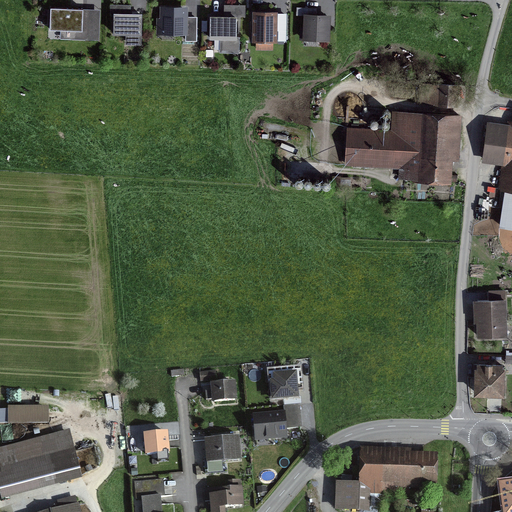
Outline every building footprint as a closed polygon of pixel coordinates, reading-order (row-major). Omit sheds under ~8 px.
[(114,16),(114,34),(140,35),(140,15),(129,15),(129,6),(110,6),(110,15),(114,16)] [(162,9),(161,32),(184,33),(184,17),(183,17),(183,9),(162,9)] [(62,40),(99,41),(101,11),(52,10),(51,31),(62,31),(62,40)] [(275,33),(276,14),(253,13),(252,41),(275,42),(275,33)] [(301,39),(326,39),(327,17),(306,16),(305,30),(302,30),(301,39)] [(235,18),(210,18),(210,39),(235,39),(235,18)] [(456,86),(426,84),(425,104),(454,105),(456,86)] [(372,131),(347,129),(345,164),(370,165),(370,167),(375,167),(375,166),(394,167),(394,163),(404,164),(403,177),(445,179),(449,115),(397,112),(396,132),(377,131),(377,130),(372,129),(372,131)] [(511,122),(509,123),(508,129),(487,125),(483,159),(503,162),(499,188),(501,189),(499,199),(504,200),(500,226),(511,228),(511,122)] [(297,184),(299,184),(300,184),(301,183),(302,182),(303,181),(303,180),(303,178),(302,177),(301,176),(300,176),(298,176),(297,176),(296,177),(295,178),(295,179),(295,181),(295,182),(296,183),(297,184)] [(306,185),(308,185),(309,185),(310,184),(311,183),(312,182),(312,181),(312,179),(311,178),(310,177),(309,177),(307,177),(306,177),(305,178),(304,179),(304,180),(304,182),(304,183),(305,184),(306,185)] [(316,186),(317,186),(318,186),(320,185),(321,184),(321,183),(322,181),(321,180),(321,179),(319,178),(318,177),(317,177),(315,178),(314,179),(314,180),(313,181),(313,182),(314,184),(314,185),(316,186)] [(325,186),(326,186),(328,186),(329,185),(330,184),(331,183),(331,182),(331,180),(330,179),(329,178),(327,178),(326,178),(325,178),(324,179),(323,180),(322,181),(322,183),(323,184),(324,185),(325,186)] [(482,321),(478,321),(478,337),(505,336),(503,300),(477,301),(477,302),(481,302),(482,321)] [(501,371),(501,366),(473,365),(473,371),(476,371),(475,393),(501,394),(501,371)] [(214,372),(199,374),(200,382),(215,380),(214,372)] [(271,377),(273,400),(298,398),(296,375),(271,377)] [(213,392),(204,393),(205,400),(213,400),(214,402),(234,401),(232,383),(212,385),(213,392)] [(48,421),(48,406),(9,406),(9,421),(48,421)] [(284,415),(254,418),(256,441),(286,438),(284,415)] [(0,490),(78,471),(68,433),(0,450),(0,490)] [(147,455),(167,453),(165,434),(145,435),(147,455)] [(207,462),(204,462),(205,474),(226,472),(226,470),(223,470),(222,461),(238,460),(236,437),(223,439),(222,435),(212,436),(213,440),(205,440),(207,462)] [(348,502),(365,503),(365,493),(398,494),(398,482),(432,484),(433,460),(360,457),(359,485),(348,484),(348,502)] [(160,511),(157,488),(161,488),(161,480),(141,482),(142,490),(134,491),(135,500),(141,499),(142,511),(160,511)] [(211,502),(212,509),(241,506),(238,481),(228,482),(229,490),(219,490),(219,495),(217,495),(216,491),(203,492),(204,502),(211,502)] [(511,511),(511,484),(501,486),(504,511),(511,511)] [(81,511),(79,503),(77,503),(75,495),(57,500),(58,508),(41,511),(81,511)]
